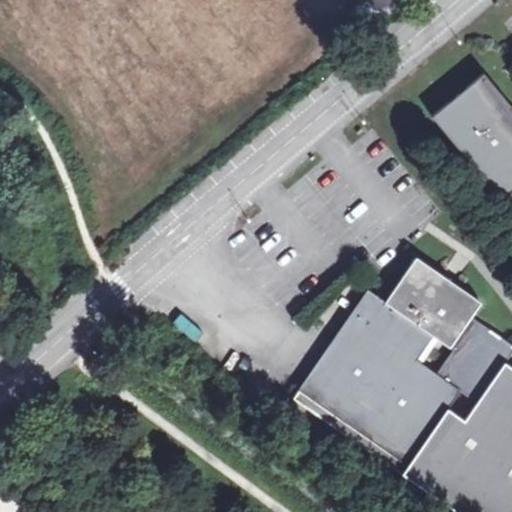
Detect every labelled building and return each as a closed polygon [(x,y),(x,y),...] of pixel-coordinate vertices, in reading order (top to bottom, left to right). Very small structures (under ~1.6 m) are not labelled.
[(440,46),(478,16),(468,4),(430,34),(440,46)] [(431,116),(500,200),(511,189),(511,106),(511,107),(483,73),(431,116)] [(406,469),(401,477),(450,511),(511,511),(511,369),(504,364),(511,352),(511,346),(468,317),(478,302),(414,258),(383,303),(365,291),(295,392),(406,469)] [(255,391),(240,380),(234,388),(249,399),(255,391)] [(289,400),(401,477),(406,469),(295,392),(289,400)]
